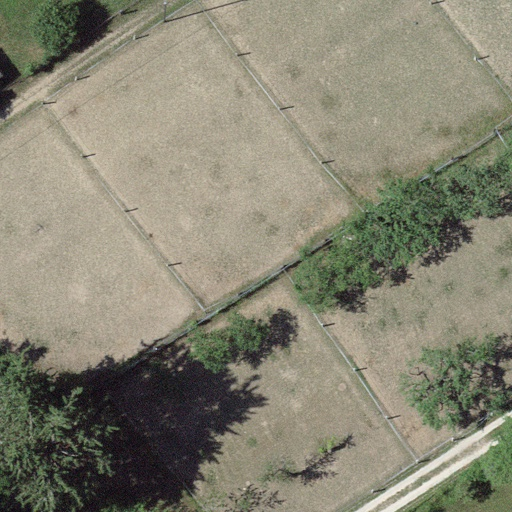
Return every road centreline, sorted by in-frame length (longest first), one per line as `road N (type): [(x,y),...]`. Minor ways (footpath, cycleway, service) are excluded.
road 1 (track): [(0,100),(148,0)]
road 2 (track): [(372,511),(511,419)]
